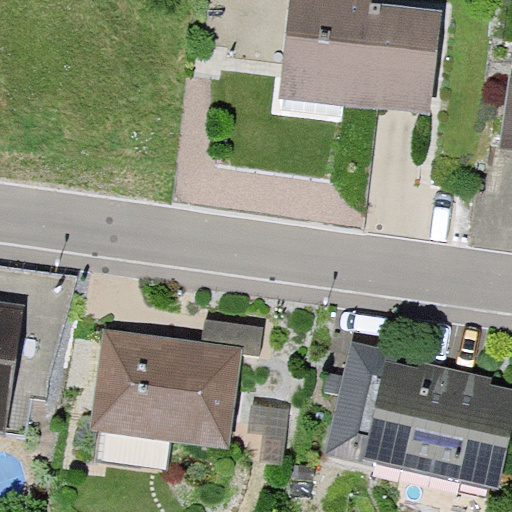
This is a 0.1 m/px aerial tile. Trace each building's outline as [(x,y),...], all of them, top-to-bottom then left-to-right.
[(372,0),(290,0),(280,98),(429,113),(441,11),(372,3),(372,0)] [(511,75),(508,76),(500,147),(511,148),(511,75)] [(0,432),(4,433),(25,303),(0,299),(0,432)] [(205,319),(202,341),(243,346),(242,352),(260,355),(263,326),(205,319)] [(202,341),(103,328),(90,429),(229,447),(242,352),(243,346),(202,341)] [(498,489),(511,422),(511,388),(491,385),(492,377),(418,362),(417,366),(396,361),(399,350),(351,340),(343,375),(330,372),(325,391),(339,394),(325,454),(373,465),(375,460),(498,489)] [(290,408),(252,403),(248,433),(263,434),(260,461),(283,464),(290,408)]
